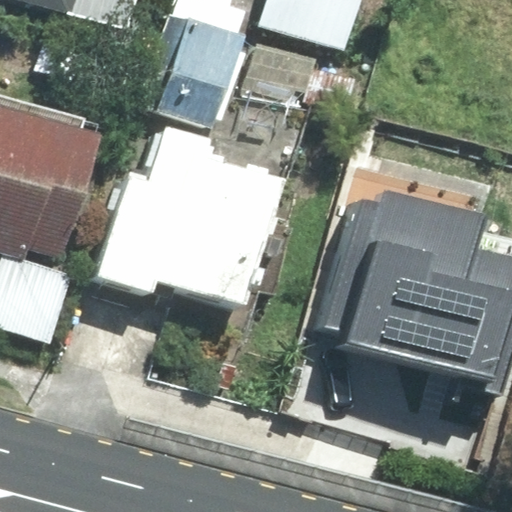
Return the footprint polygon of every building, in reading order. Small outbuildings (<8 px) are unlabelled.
[(32,0),(128,32),(139,0),(32,0)] [(155,122),(211,137),(248,1),(245,0),(167,0),(136,117),(155,122)] [(358,0),(271,0),(265,23),(345,47),(358,0)] [(511,0),(446,0),(445,5),(511,26),(511,0)] [(0,308),(54,322),(105,128),(0,100),(0,308)] [(295,162),(149,123),(112,257),(258,297),(295,162)]
